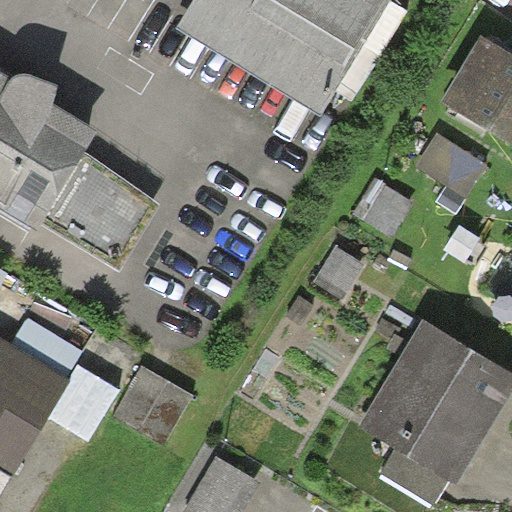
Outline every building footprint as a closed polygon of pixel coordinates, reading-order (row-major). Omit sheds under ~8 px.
[(376,0),(185,0),(174,19),(314,103),(376,0)] [(511,55),(473,32),(438,90),(511,135),(511,55)] [(80,120),(0,71),(0,201),(24,215),(31,203),(48,214),(84,154),(66,144),(80,120)] [(0,472),(8,478),(68,380),(0,338),(0,472)] [(429,511),(501,393),(417,343),(364,430),(399,451),(377,488),(417,511),(429,511)] [(183,413),(132,382),(102,433),(152,464),(183,413)] [(234,511),(245,495),(212,475),(189,511),(234,511)]
